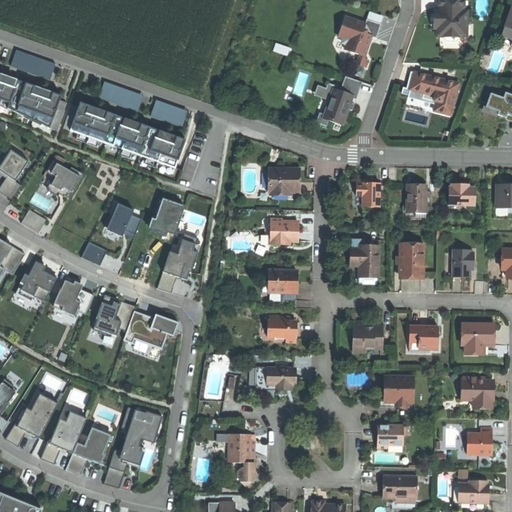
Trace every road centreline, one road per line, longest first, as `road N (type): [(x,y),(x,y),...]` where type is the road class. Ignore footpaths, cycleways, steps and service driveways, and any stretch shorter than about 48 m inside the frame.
road 1 (residential): [(0,446),(24,462),(146,499),(163,484),(192,320),(184,305),(110,280),(0,220)]
road 2 (residential): [(0,35),(322,153)]
road 3 (residential): [(286,414),(279,471),(291,479),(338,479),(349,473),(351,425),(340,411),(324,410)]
road 4 (residential): [(321,302),(511,305)]
road 5 (residential): [(363,157),(407,0)]
road 6 (residential): [(322,153),(321,302)]
road 7 (residential): [(511,159),(363,157)]
